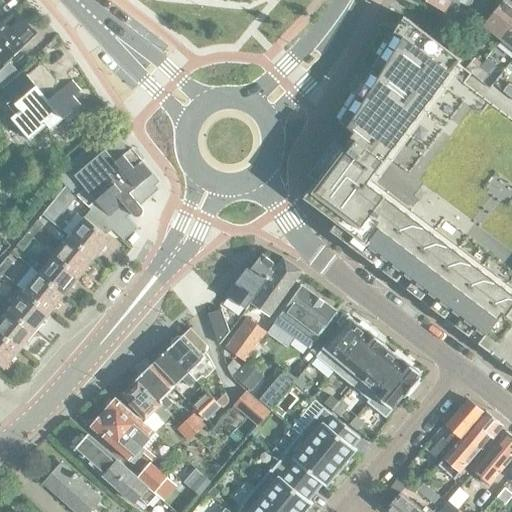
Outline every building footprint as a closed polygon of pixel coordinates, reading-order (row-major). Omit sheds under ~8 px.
[(423,0),(445,13),(452,0),(423,0)] [(489,2),(486,0),(480,0),(478,5),(485,9),(489,2)] [(511,27),(511,4),(506,0),(504,0),(484,26),(502,40),(511,27)] [(481,16),(485,9),(478,5),(474,12),(481,16)] [(0,60),(3,63),(35,33),(15,12),(0,26),(0,60)] [(470,18),(476,22),(481,16),(474,12),(470,18)] [(317,182),(304,198),(337,223),(331,231),(492,353),(491,354),(504,363),(511,368),(511,118),(452,73),(461,60),(404,17),(339,122),(354,133),(344,147),(335,141),(309,176),(317,182)] [(511,48),(511,27),(502,40),(511,48)] [(473,75),(479,68),(471,61),(465,69),(473,75)] [(0,89),(0,90),(19,72),(10,63),(0,71),(0,89)] [(89,135),(96,130),(82,113),(78,107),(79,106),(72,97),(80,91),(71,81),(59,91),(55,86),(56,85),(57,83),(56,81),(54,78),(42,63),(27,75),(23,71),(1,89),(19,111),(11,119),(30,140),(46,125),(50,130),(64,118),(69,124),(76,118),(89,135)] [(486,73),(479,68),(473,75),(480,81),(486,73)] [(511,98),(511,95),(511,86),(509,84),(503,91),(511,98)] [(56,176),(62,181),(91,209),(84,218),(106,235),(132,213),(134,215),(138,217),(142,215),(143,211),(142,207),(138,202),(147,194),(150,196),(153,193),(154,192),(155,191),(155,189),(155,188),(155,187),(155,186),(154,184),(148,177),(152,174),(142,162),(143,161),(132,148),(128,151),(118,139),(110,146),(101,136),(96,136),(96,130),(89,135),(90,141),(96,141),(104,151),(81,171),(73,163),(56,176)] [(58,196),(47,209),(53,213),(63,200),(58,196)] [(111,240),(106,235),(84,218),(69,237),(95,259),(111,240)] [(27,233),(33,238),(43,225),(38,220),(27,233)] [(27,233),(17,246),(22,251),(33,238),(27,233)] [(69,237),(53,255),(80,277),(95,259),(69,237)] [(39,273),(65,295),(80,277),(53,255),(43,247),(36,256),(46,265),(39,273)] [(250,302),(277,266),(262,255),(250,271),(247,268),(227,296),(246,310),(251,303),(250,302)] [(13,262),(8,258),(7,257),(0,266),(0,272),(3,274),(13,262)] [(269,316),(302,272),(283,258),(282,258),(283,259),(282,259),(277,266),(250,302),(251,303),(269,316)] [(39,273),(24,291),(50,313),(65,295),(39,273)] [(315,341),(336,311),(301,286),(274,324),(308,348),(314,340),(315,341)] [(35,332),(50,313),(24,291),(9,310),(35,332)] [(221,309),(208,314),(219,345),(229,332),(221,309)] [(0,334),(20,350),(35,332),(9,310),(0,320),(0,334)] [(334,372),(368,331),(367,330),(367,331),(349,316),(316,357),(334,372)] [(225,347),(245,361),(266,333),(246,319),(225,347)] [(167,350),(196,381),(202,375),(205,377),(214,368),(207,356),(204,353),(206,351),(207,346),(191,329),(183,336),(183,335),(181,336),(177,337),(177,336),(171,342),(172,342),(171,346),(167,350)] [(385,345),(368,331),(334,372),(352,386),(385,345)] [(0,365),(4,369),(20,350),(0,334),(0,365)] [(386,346),(385,345),(352,386),(369,400),(367,402),(368,403),(403,360),(402,359),(402,360),(386,346)] [(183,380),(190,387),(196,381),(167,350),(163,354),(158,354),(153,359),(153,360),(153,364),(152,365),(175,388),(183,380)] [(227,368),(232,378),(241,366),(233,360),(227,368)] [(421,375),(403,360),(368,403),(386,418),(403,397),(405,398),(407,395),(409,396),(419,383),(418,382),(420,379),(419,378),(421,375)] [(175,388),(152,365),(151,365),(147,366),(147,365),(141,371),(141,375),(137,379),(166,410),(173,403),(166,396),(175,388)] [(244,366),(234,377),(250,391),(260,380),(244,366)] [(265,405),(271,410),(297,379),(291,374),(265,405)] [(308,381),(301,375),(294,383),(302,389),(308,381)] [(154,432),(171,415),(166,410),(137,379),(132,384),(128,384),(127,384),(122,389),(122,394),(121,395),(123,398),(119,401),(147,426),(154,432)] [(245,392),(234,405),(258,425),(269,412),(245,392)] [(205,420),(209,416),(220,406),(214,400),(207,393),(192,407),(199,414),(205,420)] [(332,410),(339,402),(331,396),(324,404),(332,410)] [(137,452),(141,456),(159,436),(154,432),(147,426),(119,401),(116,398),(114,401),(110,400),(106,405),(107,408),(102,414),(113,423),(116,424),(142,446),(137,452)] [(464,434),(483,412),(468,400),(446,425),(453,432),(445,441),(442,438),(429,453),(439,462),(464,434)] [(339,402),(332,410),(340,416),(346,408),(339,402)] [(315,416),(299,434),(342,469),(348,462),(347,462),(357,450),(347,443),(355,433),(324,408),(316,417),(315,416)] [(492,439),(502,428),(503,426),(485,410),(484,412),(483,412),(464,434),(480,448),(490,437),(492,439)] [(113,423),(102,414),(91,427),(134,464),(141,456),(137,452),(142,446),(116,424),(113,423)] [(204,426),(196,417),(193,414),(182,424),(193,436),(204,426)] [(364,423),(356,417),(350,425),(357,431),(364,423)] [(193,436),(182,424),(178,429),(189,440),(193,436)] [(489,486),(511,457),(511,436),(506,431),(473,472),(489,486)] [(74,450),(134,503),(139,498),(148,506),(157,495),(88,434),(84,438),(79,438),(74,443),(75,449),(74,450)] [(286,453),(278,462),(310,488),(317,480),(326,487),(336,475),(336,476),(342,469),(299,434),(285,452),(286,453)] [(464,434),(439,462),(440,463),(437,466),(453,480),(473,456),(476,459),(483,451),(480,448),(464,434)] [(270,469),(255,488),(284,511),(305,511),(312,504),(303,496),(310,488),(278,462),(272,470),(270,469)] [(100,500),(101,499),(61,464),(61,465),(45,483),(44,483),(76,511),(88,511),(100,499),(100,500)] [(150,464),(138,478),(154,492),(166,478),(150,464)] [(426,511),(410,497),(403,490),(407,485),(398,479),(379,504),(388,511),(426,511)] [(440,497),(424,483),(418,490),(434,504),(440,497)] [(213,487),(208,493),(214,498),(219,492),(213,487)] [(511,493),(505,487),(497,497),(506,505),(511,497),(511,493)] [(240,506),(241,507),(237,511),(284,511),(255,488),(240,506)] [(462,511),(449,501),(440,511),(462,511)]
